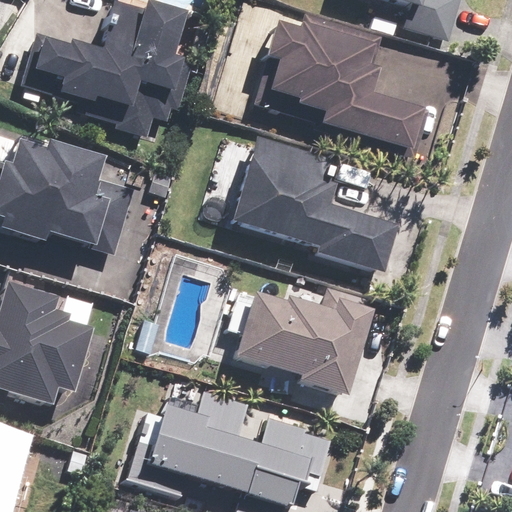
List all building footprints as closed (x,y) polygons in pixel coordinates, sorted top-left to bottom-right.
[(397,0),(411,4),(402,31),(448,45),(461,0),(397,0)] [(175,54),(186,11),(146,1),(143,10),(114,2),(102,49),(70,41),(69,44),(33,35),(19,89),(76,104),(73,113),(115,124),(113,131),(146,139),(151,119),(166,123),(169,110),(179,112),(193,59),(175,54)] [(314,123),(312,131),(414,159),(428,110),(373,95),(381,67),(369,64),(372,54),(377,55),(382,36),(302,14),(299,27),(276,21),(252,106),(314,123)] [(12,164),(0,160),(0,226),(46,240),(48,232),(116,251),(134,190),(98,180),(105,154),(48,138),(45,148),(18,140),(12,164)] [(342,162),(256,138),(232,220),(318,244),(315,255),(382,274),(397,224),(330,205),(342,162)] [(0,404),(3,406),(7,393),(52,407),(58,388),(74,393),(94,329),(68,321),(70,314),(54,309),(58,297),(7,281),(0,303),(0,404)] [(348,396),(373,309),(323,294),(320,305),(288,295),(286,301),(255,292),(236,357),(299,376),(298,381),(348,396)] [(144,412),(124,480),(180,496),(186,476),(239,491),(233,511),(282,511),(285,505),(293,507),(300,483),(316,487),(330,441),(302,432),(303,429),(266,419),(259,444),(237,438),(247,406),(203,393),(196,413),(166,405),(162,418),(144,412)] [(0,511),(3,511),(17,458),(14,457),(17,444),(0,439),(0,511)]
